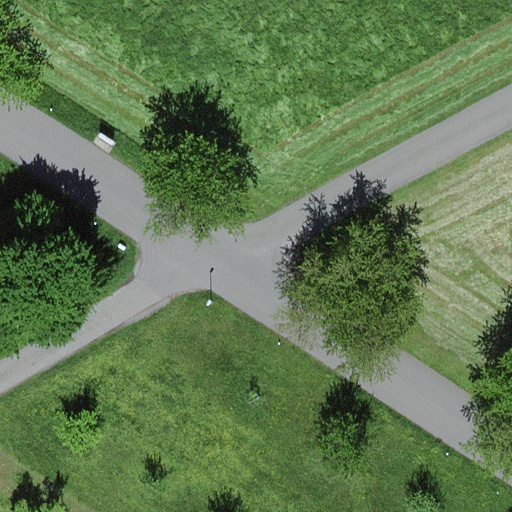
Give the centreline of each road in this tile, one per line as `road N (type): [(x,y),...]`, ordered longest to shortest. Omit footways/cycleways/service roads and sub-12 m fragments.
road 1 (unclassified): [(0,118),(511,458)]
road 2 (track): [(0,380),(151,292),(511,107)]
